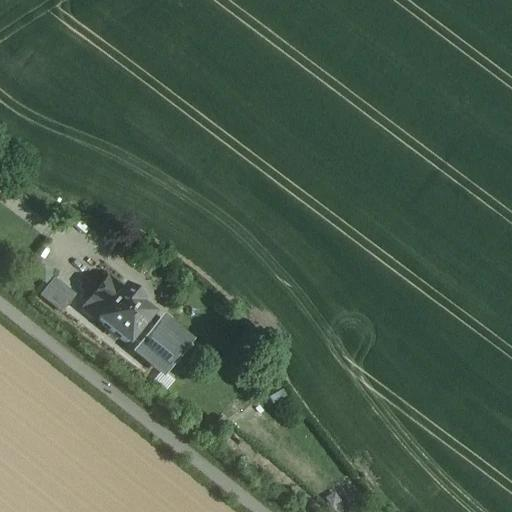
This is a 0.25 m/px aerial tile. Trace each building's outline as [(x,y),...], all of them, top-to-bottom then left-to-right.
[(18,275),(39,292),(55,272),(34,256),(18,275)] [(52,278),(37,297),(61,315),(75,296),(52,278)] [(137,303),(108,279),(104,283),(87,304),(102,315),(96,322),(109,332),(101,342),(115,353),(122,343),(125,345),(131,338),(137,331),(148,317),(134,306),(137,303)] [(140,345),(139,347),(167,370),(183,350),(155,328),(146,338),(140,345)] [(137,331),(131,338),(140,345),(146,338),(137,331)]
